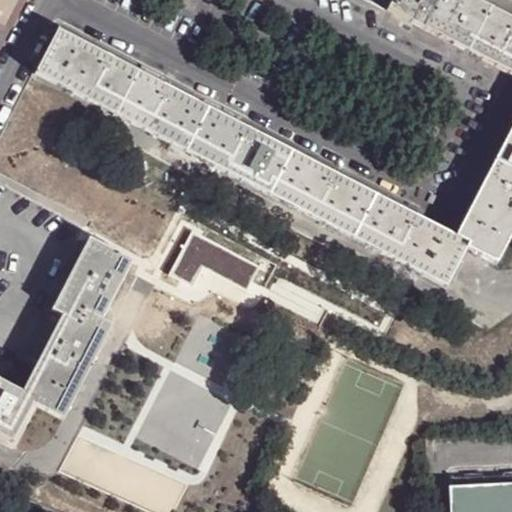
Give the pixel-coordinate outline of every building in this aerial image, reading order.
[(511,21),(470,0),(392,0),(386,12),(464,52),(511,78),(511,21)] [(445,289),(465,251),(451,243),(453,238),(384,202),(336,176),(208,110),(162,85),(117,61),(57,30),(44,54),(33,74),(445,289)] [(511,235),(511,127),(453,238),(451,243),(465,251),(495,267),(511,235)] [(0,434),(12,441),(31,403),(62,419),(109,328),(100,324),(132,262),(88,240),(52,311),(62,316),(23,393),(0,381),(0,434)] [(511,476),(453,479),(453,477),(451,476),(452,511),(463,511),(463,500),(511,498),(511,476)] [(511,511),(511,498),(463,500),(463,511),(511,511)]
